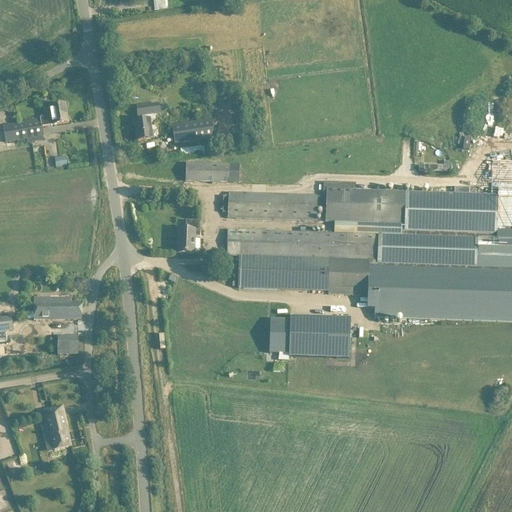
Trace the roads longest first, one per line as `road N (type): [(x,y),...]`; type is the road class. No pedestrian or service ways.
road 1 (unclassified): [(125,252),(80,0)]
road 2 (unclassified): [(137,441),(102,443),(91,430),(91,290),(98,272),(125,252)]
road 3 (unclassified): [(137,441),(125,252)]
